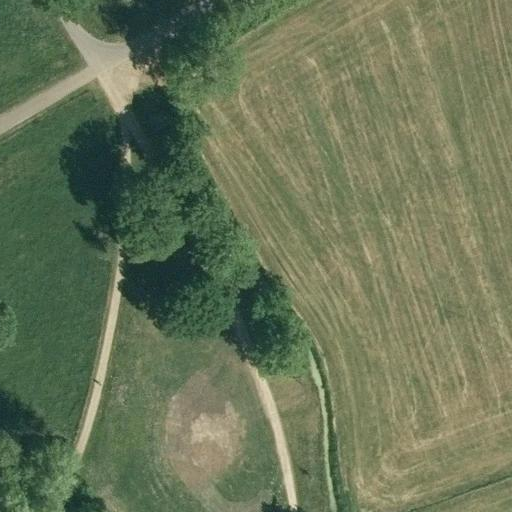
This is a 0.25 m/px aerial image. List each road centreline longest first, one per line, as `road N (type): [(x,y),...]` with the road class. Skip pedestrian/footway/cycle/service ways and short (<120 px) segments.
road 1 (unclassified): [(107,66),(221,0)]
road 2 (unclassified): [(0,129),(107,66)]
